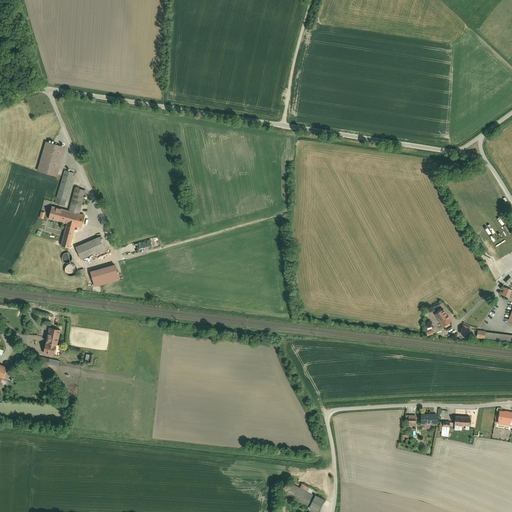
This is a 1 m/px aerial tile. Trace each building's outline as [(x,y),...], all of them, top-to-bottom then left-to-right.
[(58,177),(66,146),(45,141),(37,171),(58,177)] [(65,207),(74,173),(63,170),(61,179),(57,194),(54,204),(65,207)] [(69,210),(53,206),(49,218),(60,221),(64,222),(64,223),(67,224),(61,246),(70,249),(76,225),(82,227),(83,227),(86,214),(80,213),(86,189),(75,187),(69,210)] [(100,236),(75,246),(81,259),(105,249),(100,236)] [(72,256),(71,254),(69,253),(67,253),(65,254),(64,255),(63,257),(63,259),(63,260),(64,262),(66,263),(68,263),(70,262),(71,261),(72,259),(72,258),(72,256)] [(78,266),(76,264),(73,263),(71,263),(69,263),(67,265),(66,267),(65,270),(66,272),(68,274),(70,275),(72,276),(75,275),(77,273),(78,271),(78,268),(78,266)] [(116,265),(91,272),(95,287),(99,286),(120,280),(120,279),(116,265)] [(502,295),(510,298),(511,292),(511,290),(505,288),(502,295)] [(443,310),(435,315),(443,327),(453,321),(445,308),(443,310)] [(62,327),(50,325),(47,339),(46,339),(43,350),(55,353),(57,341),(59,342),(62,327)] [(473,328),(464,325),(461,334),(462,334),(470,337),(471,333),(473,328)] [(487,332),(479,331),(478,338),(486,339),(487,332)] [(511,334),(487,332),(486,339),(511,341),(511,334)] [(8,364),(0,360),(0,380),(5,382),(7,377),(9,378),(13,368),(8,365),(8,364)] [(511,420),(511,411),(505,411),(500,411),(498,424),(510,426),(511,423),(511,420)] [(417,415),(406,415),(406,419),(410,419),(409,426),(416,426),(417,415)] [(438,415),(422,415),(421,425),(438,426),(438,415)] [(471,417),(456,415),(455,425),(456,425),(460,425),(466,426),(470,426),(471,426),(471,417)] [(449,437),(450,422),(441,421),(440,431),(443,431),(442,436),(449,437)] [(316,511),(318,511),(325,500),(316,495),(315,496),(312,494),(314,491),(303,485),(301,489),(292,484),(286,495),(310,507),(309,508),(316,511)]
